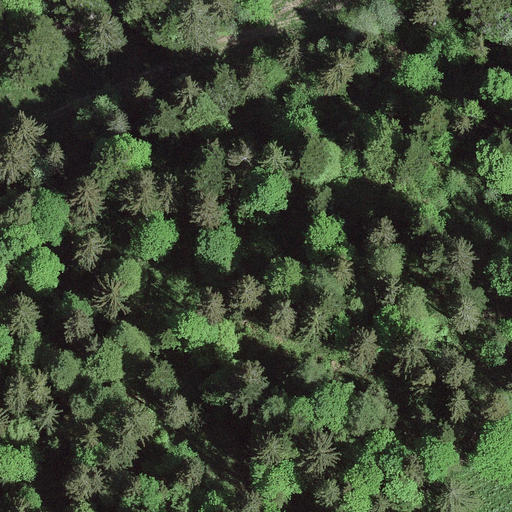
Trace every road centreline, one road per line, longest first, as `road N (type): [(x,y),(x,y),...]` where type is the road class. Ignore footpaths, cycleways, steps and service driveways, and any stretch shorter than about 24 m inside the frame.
road 1 (track): [(391,0),(302,77),(0,297)]
road 2 (unclassified): [(148,0),(0,53)]
